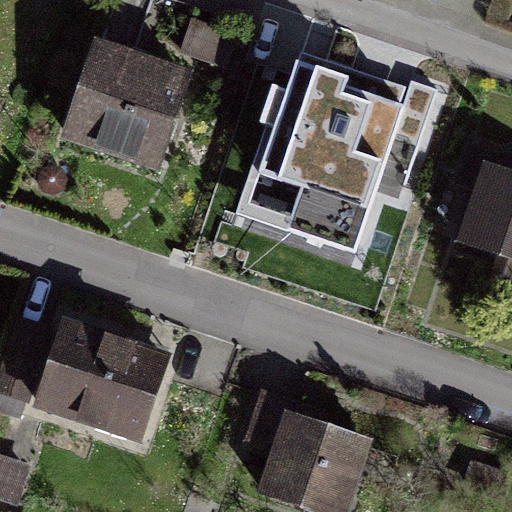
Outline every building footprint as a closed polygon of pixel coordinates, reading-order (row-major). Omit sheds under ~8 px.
[(193,89),(101,57),(68,153),(160,185),(193,89)] [(405,143),(279,102),(248,197),(374,238),(405,143)] [(511,186),(483,177),(458,253),(511,269),(511,186)] [(173,368),(45,327),(19,411),(150,454),(173,368)] [(353,511),(371,462),(287,433),(259,510),(264,511),(353,511)]
